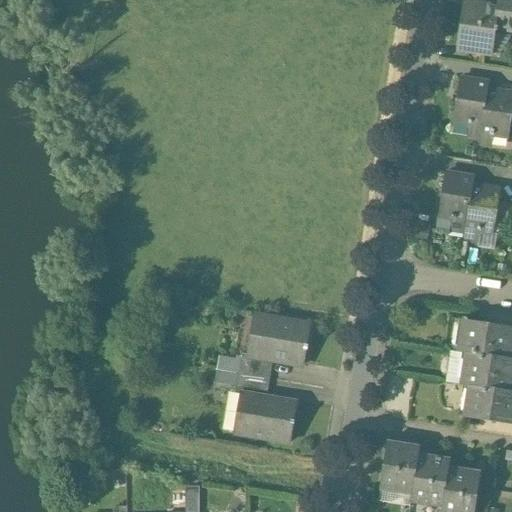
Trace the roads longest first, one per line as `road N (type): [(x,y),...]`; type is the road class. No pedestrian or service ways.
road 1 (residential): [(423,0),(380,286)]
road 2 (residential): [(380,286),(344,511)]
road 3 (residential): [(380,286),(511,305)]
